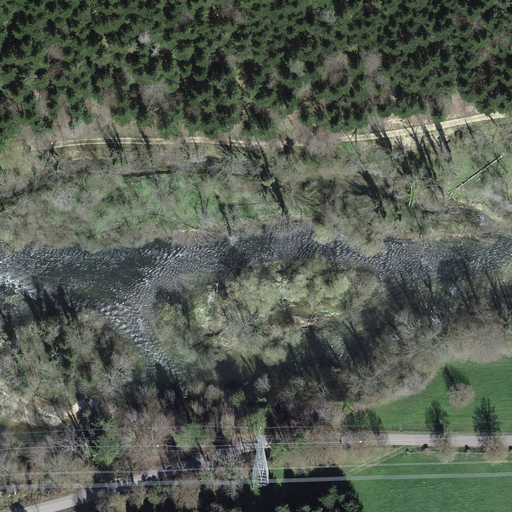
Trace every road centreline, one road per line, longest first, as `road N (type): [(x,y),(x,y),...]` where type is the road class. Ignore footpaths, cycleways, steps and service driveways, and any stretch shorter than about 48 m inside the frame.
road 1 (track): [(511,116),(0,151)]
road 2 (unclassified): [(511,438),(255,443),(32,511)]
